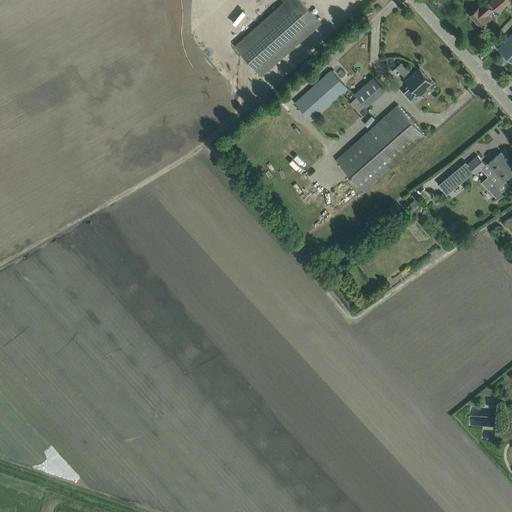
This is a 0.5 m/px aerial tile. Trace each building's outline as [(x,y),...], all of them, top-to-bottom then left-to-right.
[(286,0),(235,46),(240,51),(261,76),(321,22),(301,0),(286,0)] [(491,0),(490,1),(499,11),(511,0),(491,0)] [(485,1),(470,14),(481,27),(490,19),(486,15),(493,9),(485,1)] [(511,60),(511,32),(498,48),(511,60)] [(420,67),(406,80),(410,84),(406,87),(408,89),(404,92),(411,101),(419,94),(420,95),(428,89),(426,87),(432,82),(420,67)] [(311,120),(347,88),(331,70),(295,102),(311,120)] [(385,89),(374,77),(355,93),(366,106),(385,89)] [(395,100),(406,111),(412,105),(400,94),(395,100)] [(398,104),(337,159),(364,190),(426,135),(398,104)] [(315,118),(312,123),(322,128),(324,124),(315,118)] [(488,162),(486,164),(481,168),(496,184),(490,190),(496,197),(510,185),(505,179),(511,172),(511,167),(507,162),(509,161),(501,152),(489,163),(488,162)] [(481,168),(486,164),(478,155),(468,164),(466,161),(439,184),(443,188),(448,184),(452,189),(474,171),(476,173),(481,168)]
